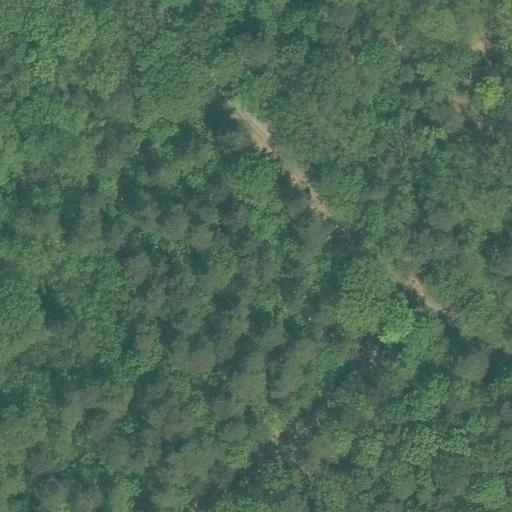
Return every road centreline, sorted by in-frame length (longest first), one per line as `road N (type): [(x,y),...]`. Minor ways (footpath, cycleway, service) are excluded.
road 1 (unclassified): [(379,277),(342,214),(141,0)]
road 2 (unclassified): [(206,511),(342,391),(380,314)]
